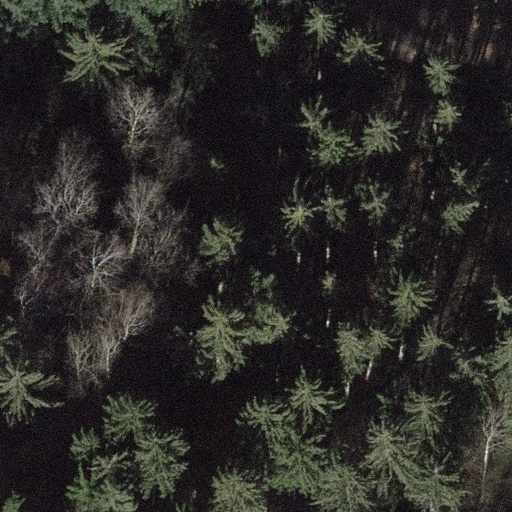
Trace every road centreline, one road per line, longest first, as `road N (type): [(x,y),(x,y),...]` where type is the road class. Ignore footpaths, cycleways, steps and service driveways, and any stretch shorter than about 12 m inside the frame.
road 1 (track): [(215,0),(257,248),(356,511)]
road 2 (track): [(511,89),(345,0)]
